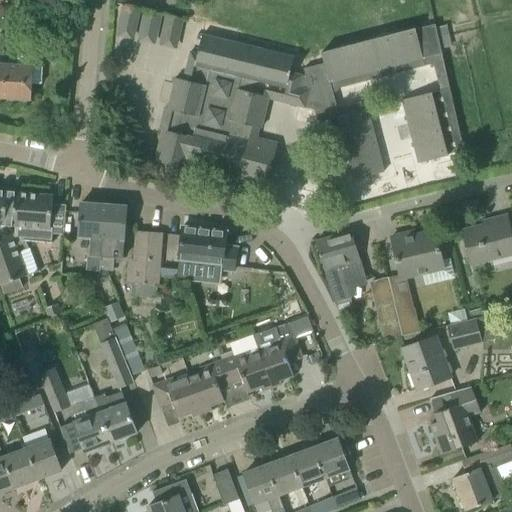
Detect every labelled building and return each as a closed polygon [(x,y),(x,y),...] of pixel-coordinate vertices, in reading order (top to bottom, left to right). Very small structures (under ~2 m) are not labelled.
[(115,49),(139,52),(140,42),(177,47),(181,12),(120,5),(115,49)] [(290,72),(294,58),(202,35),(194,65),(187,64),(183,80),(175,78),(167,110),(168,110),(166,119),(162,118),(159,130),(162,131),(154,161),(186,169),(188,162),(267,181),(276,144),(251,138),(254,127),(260,129),(268,99),(314,110),(328,164),(348,159),(353,180),(383,173),(366,109),(362,110),(360,102),(336,108),(332,93),(336,92),(338,88),(430,65),(433,67),(440,91),(402,100),(418,163),(447,156),(447,154),(463,150),(434,24),(415,29),(414,29),(320,53),(323,64),(302,69),(304,76),(302,76),(302,75),(290,72)] [(0,98),(31,100),(32,84),(41,85),(43,58),(17,56),(16,64),(0,62),(0,98)] [(0,225),(14,227),(13,235),(12,235),(12,234),(0,238),(0,285),(27,276),(14,240),(50,243),(52,228),(49,228),(52,196),(0,192),(0,225)] [(85,270),(101,271),(99,264),(104,205),(80,203),(78,238),(90,239),(88,254),(87,254),(85,270)] [(99,264),(101,271),(113,271),(114,258),(122,259),(126,207),(104,205),(99,264)] [(462,231),(471,266),(511,255),(511,238),(507,216),(488,221),(489,224),(462,231)] [(207,263),(206,268),(234,271),(236,248),(224,247),(226,232),(181,227),(178,260),(207,263)] [(315,242),(334,302),(355,296),(353,289),(367,285),(350,231),(315,242)] [(406,234),(391,237),(395,257),(400,275),(401,279),(444,268),(439,250),(435,231),(414,236),(414,235),(407,237),(406,234)] [(133,263),(127,263),(125,283),(158,286),(161,234),(136,232),(133,263)] [(392,297),(387,278),(369,282),(382,341),(401,336),(392,297)] [(405,293),(392,297),(401,336),(421,332),(414,308),(409,310),(405,293)] [(45,309),(49,319),(61,315),(57,304),(45,309)] [(498,339),(493,314),(445,326),(450,351),(498,339)] [(111,330),(114,337),(130,375),(144,369),(126,325),(111,330)] [(269,346),(257,351),(271,388),(281,384),(279,381),(293,376),(288,362),(300,358),(292,335),(268,344),(269,346)] [(402,349),(417,390),(451,377),(436,336),(402,349)] [(130,375),(114,337),(99,344),(118,389),(133,383),(130,375)] [(21,353),(35,390),(43,387),(53,413),(69,407),(53,368),(40,373),(32,350),(21,353)] [(244,351),(221,360),(230,383),(242,379),(247,393),(260,388),(262,391),(271,388),(257,351),(245,355),(244,351)] [(200,372),(189,376),(202,413),(211,410),(210,406),(224,401),(219,387),(230,383),(221,360),(198,368),(200,372)] [(147,370),(150,378),(162,374),(159,366),(147,370)] [(202,413),(189,376),(175,380),(174,377),(152,385),(161,409),(172,404),(177,418),(191,413),(192,417),(202,413)] [(438,422),(430,425),(441,455),(478,441),(468,417),(480,413),(469,384),(429,399),(438,422)] [(104,394),(93,398),(110,443),(137,433),(125,402),(121,391),(106,397),(104,394)] [(33,396),(10,405),(14,417),(38,407),(33,396)] [(110,443),(93,398),(74,404),(70,415),(84,452),(110,443)] [(10,405),(0,409),(0,422),(14,417),(10,405)] [(49,439),(25,448),(37,479),(61,471),(49,439)] [(337,439),(313,447),(325,478),(349,469),(337,439)] [(492,499),(506,494),(496,467),(511,460),(511,450),(510,445),(462,461),(466,473),(452,478),(465,511),(492,500),(492,499)] [(313,447),(290,456),(302,487),(325,478),(313,447)] [(25,448),(2,457),(13,488),(37,479),(25,448)] [(290,456),(267,465),(278,495),(302,487),(290,456)] [(0,493),(13,488),(2,457),(0,457),(0,493)] [(278,495),(267,465),(243,474),(255,506),(257,511),(265,511),(270,510),(271,511),(275,511),(283,509),(278,496),(278,495)] [(227,503),(227,504),(238,499),(229,476),(227,469),(212,475),(223,505),(227,503)] [(147,507),(149,511),(197,511),(186,480),(152,492),(156,503),(147,507)] [(356,489),(333,498),(337,509),(360,499),(356,489)] [(333,498),(309,507),(311,511),(328,511),(337,509),(333,498)] [(227,504),(229,511),(243,511),(238,499),(227,504)]
